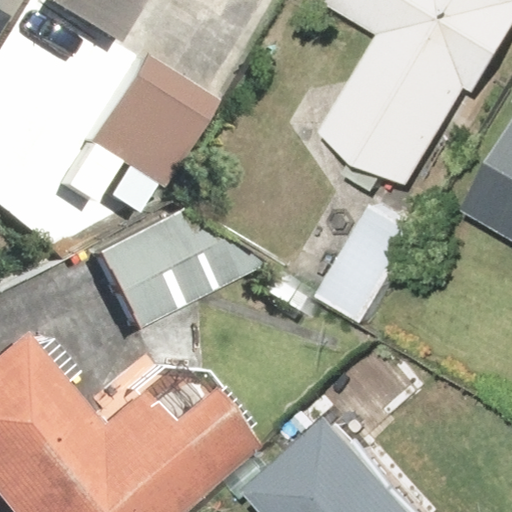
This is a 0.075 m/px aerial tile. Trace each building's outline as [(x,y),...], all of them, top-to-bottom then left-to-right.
[(52,0),(113,39),(138,0),(52,0)] [(511,42),(511,0),(347,0),(384,19),(321,135),(430,194),(511,42)] [(214,94),(136,49),(85,137),(163,182),(214,94)] [(511,126),(471,201),(511,223),(511,126)] [(435,224),(379,192),(326,285),(382,317),(435,224)] [(190,196),(94,248),(133,321),(230,269),(190,196)] [(143,380),(93,420),(13,320),(0,330),(0,511),(169,511),(166,508),(254,437),(204,374),(164,406),(143,380)] [(290,499),(276,511),(452,511),(348,401),(268,475),(290,499)]
